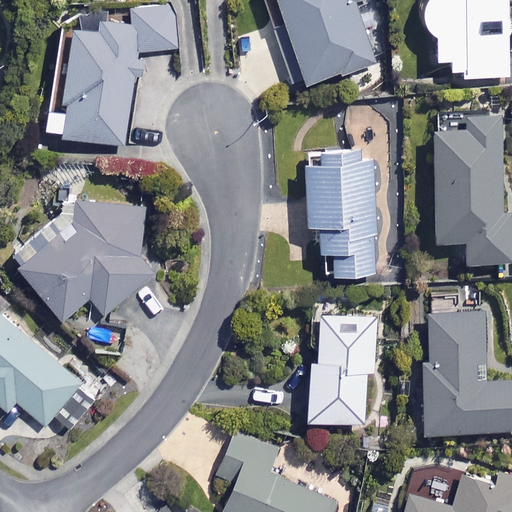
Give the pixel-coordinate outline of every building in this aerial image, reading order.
[(273,0),(283,33),(275,36),(289,83),(371,58),(353,0),(273,0)] [(503,0),(417,0),(418,23),(427,23),(427,51),(443,51),(443,70),(504,70),(503,0)] [(169,48),(175,7),(129,1),(127,17),(58,7),(41,129),(120,140),(134,43),(169,48)] [(498,109),(456,109),(456,123),(426,123),(426,234),(458,233),(458,257),(506,257),(505,209),(498,209),(498,109)] [(371,156),(299,156),(300,217),(312,217),(313,244),(320,244),(321,268),(372,268),(371,156)] [(107,203),(78,194),(72,214),(14,259),(56,314),(85,292),(99,310),(147,273),(122,241),(151,219),(143,207),(111,196),(107,203)] [(335,296),(312,295),(308,352),(303,352),(299,412),(359,416),(362,365),(369,366),(373,312),(334,309),(335,296)] [(486,306),(422,307),(422,353),(414,353),(414,425),(511,424),(511,376),(469,376),(469,355),(486,355),(486,306)] [(79,379),(0,312),(0,403),(4,407),(12,397),(43,422),(79,379)] [(277,447),(234,428),(215,470),(218,472),(220,479),(218,505),(233,511),(327,511),(334,498),(268,469),(277,447)] [(491,479),(461,469),(449,503),(405,488),(396,511),(511,511),(511,509),(511,476),(494,470),(491,479)] [(170,511),(163,502),(148,511),(170,511)]
